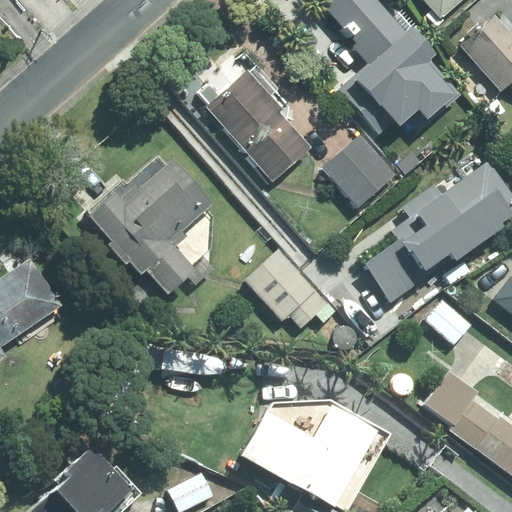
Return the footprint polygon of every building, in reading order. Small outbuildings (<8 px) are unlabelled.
[(418,0),(431,14),(425,19),(436,31),(443,24),(441,21),(465,0),(418,0)] [(511,41),(491,19),(479,30),(485,36),(463,55),(500,96),(511,86),(511,41)] [(221,92),(223,95),(204,112),(271,187),(309,153),(278,117),(280,115),(279,112),(285,107),(253,70),(234,87),(231,84),(221,92)] [(495,103),(479,115),(488,127),(503,115),(495,103)] [(416,136),(387,105),(365,124),(394,156),(416,136)] [(320,173),(357,213),(394,179),(358,139),(320,173)] [(414,152),(401,164),(410,173),(423,162),(414,152)] [(492,229),(490,226),(511,209),(511,203),(486,169),(482,163),(435,197),(428,186),(398,207),(405,218),(385,232),(391,240),(356,265),(385,305),(492,229)] [(172,256),(184,245),(179,239),(209,214),(171,170),(138,198),(133,193),(120,205),(110,193),(84,215),(90,221),(85,225),(109,251),(105,254),(122,274),(125,271),(138,285),(143,281),(164,304),(192,280),(172,256)] [(243,286),(280,326),(287,319),(300,333),(314,319),(321,326),(338,312),(329,302),(323,307),(276,255),(243,286)] [(0,356),(0,350),(58,309),(27,265),(0,283),(0,364),(4,362),(0,356)] [(511,271),(489,304),(511,320),(511,271)] [(469,330),(440,304),(423,324),(452,349),(469,330)] [(136,341),(121,372),(139,381),(154,351),(136,341)] [(88,384),(71,368),(51,390),(68,406),(88,384)] [(447,376),(423,408),(453,430),(450,435),(511,481),(511,432),(498,422),(497,423),(471,405),(476,397),(447,376)] [(265,421),(241,465),(288,491),(288,489),(329,511),(333,511),(375,438),(330,412),(310,447),(265,421)] [(38,511),(118,511),(131,500),(88,455),(85,457),(76,448),(61,462),(69,472),(60,481),(66,487),(38,511)] [(199,477),(166,494),(175,511),(187,511),(210,500),(199,477)]
